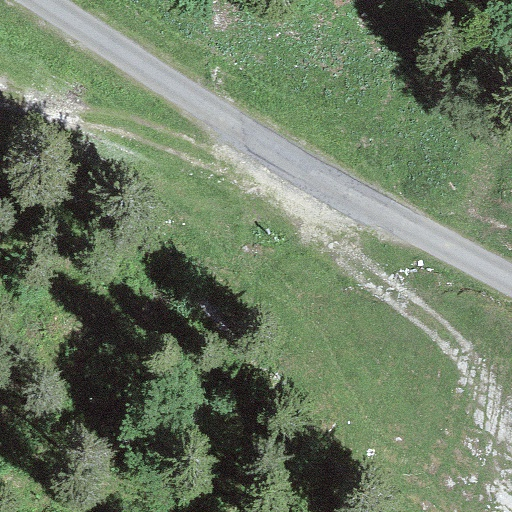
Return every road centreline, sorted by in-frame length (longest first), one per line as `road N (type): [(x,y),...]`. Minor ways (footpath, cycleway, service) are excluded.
road 1 (unclassified): [(41,0),(308,171),(511,281)]
road 2 (track): [(308,171),(151,146),(0,71)]
